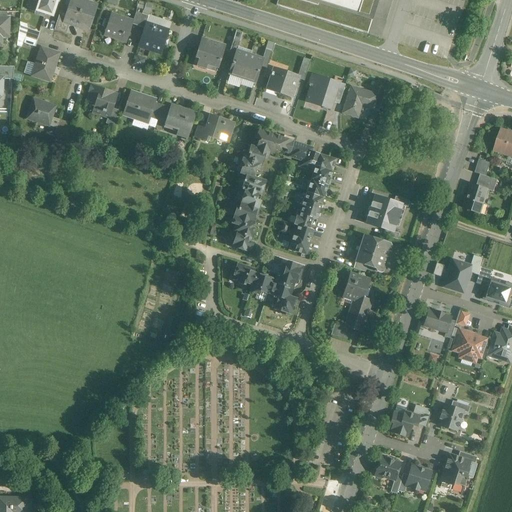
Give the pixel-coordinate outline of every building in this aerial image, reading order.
[(58,0),(32,0),(39,2),(36,12),(52,17),(58,0)] [(97,7),(76,0),(70,0),(66,15),(63,22),(69,24),(89,30),(97,7)] [(277,0),(276,6),(368,35),(369,31),(373,18),(369,16),(373,0),(277,0)] [(66,15),(60,13),(54,30),(66,34),(69,24),(63,22),(66,15)] [(142,15),(136,13),(133,22),(132,25),(138,27),(142,15)] [(133,22),(111,15),(104,36),(126,43),(132,25),(133,22)] [(148,17),(142,15),(138,27),(144,29),(146,24),(148,17)] [(0,45),(1,46),(1,29),(8,29),(8,19),(6,19),(0,18),(0,45)] [(146,24),(144,29),(138,47),(161,55),(169,31),(146,24)] [(16,42),(36,47),(41,30),(21,25),(16,42)] [(225,46),(201,39),(201,40),(204,41),(200,53),(197,52),(195,58),(199,59),(196,67),(205,69),(207,65),(218,69),(225,46)] [(59,54),(41,48),(31,76),(50,82),(59,54)] [(249,56),(236,51),(228,75),(242,79),(249,56)] [(249,56),(242,79),(255,83),(262,60),(249,56)] [(303,59),(297,79),(304,81),(310,61),(303,59)] [(14,67),(0,66),(0,78),(3,78),(3,79),(12,79),(14,67)] [(295,78),(273,70),(272,73),(271,73),(271,76),(267,88),(292,96),(295,87),(292,86),(295,78)] [(339,83),(312,75),(309,85),(307,84),(307,86),(310,87),(306,100),(307,100),(318,104),(320,107),(330,110),(335,95),(339,83)] [(345,85),(339,83),(335,95),(341,97),(345,85)] [(116,94),(91,86),(86,101),(90,103),(91,102),(96,103),(92,114),(107,119),(109,119),(112,111),(114,102),(113,102),(116,94)] [(377,95),(350,87),(342,114),(357,119),(362,104),(373,108),(377,95)] [(385,89),(380,87),(377,95),(373,108),(372,111),(378,112),(385,89)] [(155,101),(131,92),(123,115),(148,124),(149,119),(155,103),(155,101)] [(33,99),(26,120),(49,127),(55,107),(33,99)] [(162,105),(155,103),(149,119),(157,121),(162,105)] [(162,105),(157,121),(165,124),(170,108),(162,105)] [(195,114),(171,106),(170,108),(165,124),(164,127),(175,130),(176,128),(182,130),(180,136),(187,138),(195,114)] [(118,113),(112,111),(109,119),(107,119),(105,124),(113,127),(118,113)] [(234,123),(210,115),(205,129),(203,136),(207,137),(218,140),(220,135),(229,138),(234,123)] [(71,124),(59,120),(54,135),(66,139),(71,124)] [(205,129),(198,126),(194,138),(206,142),(207,137),(203,136),(205,129)] [(511,132),(500,128),(493,151),(511,157),(511,132)] [(256,148),(269,153),(274,154),(275,152),(275,150),(289,155),(294,142),(275,136),(258,131),(256,139),(259,140),(256,148)] [(305,145),(294,142),(289,155),(288,158),(300,161),(302,162),(305,163),(308,164),(312,153),(308,151),(310,147),(305,145)] [(250,155),(248,161),(262,165),(264,158),(267,160),(269,153),(256,148),(250,146),(248,154),(250,155)] [(317,154),(312,153),(308,164),(313,166),(317,154)] [(322,156),(317,154),(313,166),(318,167),(322,156)] [(327,157),(322,156),(318,167),(324,169),(327,157)] [(336,160),(327,157),(324,169),(332,172),(336,160)] [(239,174),(246,176),(252,178),(252,177),(253,178),(256,171),(259,172),(262,165),(248,161),(242,159),(240,167),(242,168),(239,174)] [(490,163),(479,159),(474,173),(480,175),(486,176),(490,163)] [(313,166),(308,164),(305,163),(303,169),(310,171),(309,173),(312,174),(311,180),(328,185),(332,172),(324,169),(318,167),(313,166)] [(486,176),(480,175),(476,186),(487,190),(493,192),(497,180),(486,176)] [(245,190),(261,196),(266,182),(253,178),(252,177),(252,178),(246,176),(241,190),(245,191),(245,190)] [(328,185),(311,180),(306,193),(323,199),(328,185)] [(476,186),(472,185),(467,199),(466,199),(463,208),(478,213),(481,204),(483,205),(487,190),(476,186)] [(245,191),(241,204),(259,210),(261,202),(259,201),(261,196),(245,190),(245,191)] [(323,199),(306,193),(305,199),(304,198),(301,207),(302,207),(319,212),(323,199)] [(400,205),(375,198),(367,224),(393,231),(400,205)] [(236,210),(233,216),(252,222),(254,216),(256,217),(259,210),(241,204),(239,209),(238,209),(237,210),(236,210)] [(319,212),(302,207),(299,217),(296,216),(293,225),(298,227),(298,226),(309,230),(309,229),(310,226),(314,227),(319,212)] [(237,232),(252,237),(255,229),(251,228),(253,223),(252,222),(233,216),(231,224),(236,226),(234,231),(237,232)] [(290,224),(282,221),(280,228),(281,228),(280,232),(286,234),(287,230),(288,230),(290,224)] [(209,224),(205,235),(212,237),(216,226),(209,224)] [(309,230),(298,226),(298,227),(296,232),(294,232),(288,250),(306,256),(313,231),(309,229),(309,230)] [(252,237),(237,232),(232,245),(237,247),(237,249),(246,252),(247,250),(250,251),(253,244),(250,243),(252,237)] [(390,244),(363,236),(354,263),(355,263),(366,267),(381,271),(390,244)] [(452,261),(444,287),(463,293),(469,273),(479,276),(482,267),(485,258),(474,255),(471,266),(452,261)] [(287,262),(283,275),(278,274),(271,296),(277,298),(274,310),(282,312),(282,314),(288,316),(288,314),(291,315),(296,299),(289,297),(294,284),(297,285),(302,267),(287,262)] [(366,267),(355,263),(353,269),(364,272),(366,267)] [(245,284),(252,286),(255,274),(253,274),(255,270),(237,264),(233,276),(241,278),(239,284),(244,286),(245,284)] [(493,271),(482,267),(479,276),(476,284),(486,287),(483,300),(510,308),(511,303),(511,283),(491,277),(493,271)] [(259,292),(267,294),(272,279),(266,277),(267,275),(261,273),(260,275),(255,274),(252,286),(250,293),(258,295),(259,292)] [(369,280),(350,274),(343,297),(353,300),(362,303),(363,299),(369,280)] [(362,303),(353,300),(345,327),(353,329),(361,332),(371,301),(363,299),(362,303)] [(444,315),(436,312),(436,314),(428,311),(424,326),(445,333),(446,333),(450,320),(450,318),(443,316),(444,315)] [(468,327),(472,313),(460,311),(457,324),(468,327)] [(450,320),(446,333),(445,333),(444,337),(450,339),(455,322),(450,320)] [(345,327),(334,323),(330,336),(349,342),(353,329),(345,327)] [(469,333),(460,330),(458,336),(457,336),(455,344),(456,344),(454,351),(461,354),(461,356),(475,360),(476,356),(481,339),(482,338),(473,335),(473,336),(468,335),(469,333)] [(502,335),(499,336),(495,335),(490,353),(497,356),(500,361),(511,356),(510,353),(511,352),(511,333),(507,332),(503,330),(502,335)] [(487,341),(481,339),(476,356),(482,358),(487,341)] [(469,407),(452,401),(450,407),(463,411),(467,413),(469,407)] [(431,410),(415,405),(412,414),(419,417),(417,424),(426,427),(431,410)] [(450,407),(445,405),(442,412),(439,418),(440,419),(438,426),(456,431),(463,411),(450,407)] [(403,416),(394,413),(392,420),(393,423),(391,430),(395,432),(394,433),(404,436),(404,435),(408,436),(411,424),(416,426),(417,424),(419,417),(412,414),(405,412),(403,416)] [(476,457),(459,452),(457,458),(470,461),(470,462),(474,464),(474,463),(476,457)] [(386,459),(381,457),(378,467),(376,468),(375,473),(376,476),(382,478),(383,477),(394,480),(396,475),(400,463),(394,461),(393,460),(388,458),(386,459)] [(457,458),(455,457),(453,462),(447,460),(440,481),(452,485),(453,483),(464,487),(467,477),(472,479),(476,464),(474,463),(474,464),(470,462),(470,461),(457,458)] [(431,472),(412,466),(409,476),(406,485),(412,487),(413,490),(416,490),(418,489),(425,491),(431,472)] [(409,476),(403,474),(402,477),(397,491),(404,493),(406,485),(409,476)] [(396,475),(394,480),(390,492),(396,494),(397,491),(402,477),(396,475)] [(25,511),(26,499),(0,498),(0,511),(25,511)]
